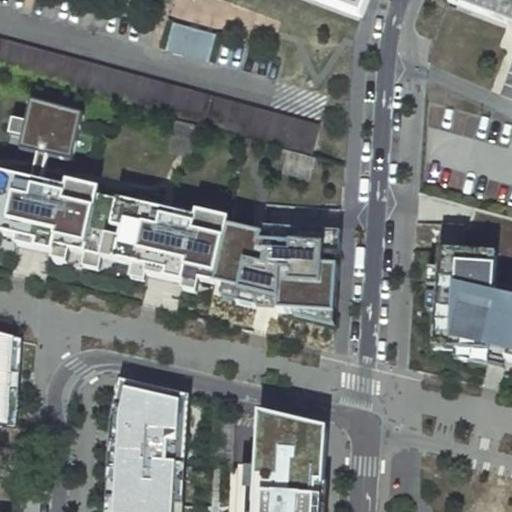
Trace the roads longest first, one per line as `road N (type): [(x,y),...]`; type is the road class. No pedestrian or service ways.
road 1 (residential): [(354,418),(91,357),(60,377),(53,396),(62,449),(58,511)]
road 2 (residential): [(401,0),(390,31),(367,356),(354,418)]
